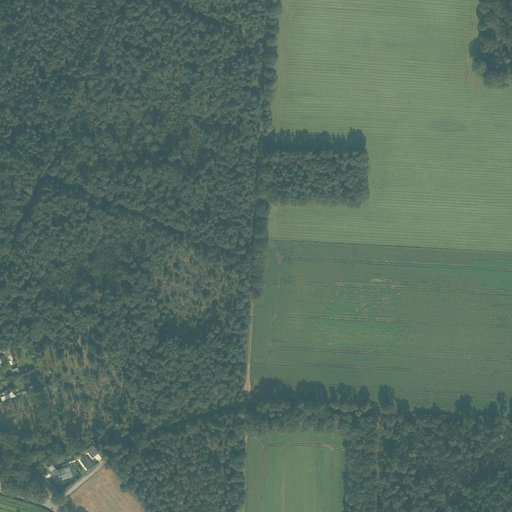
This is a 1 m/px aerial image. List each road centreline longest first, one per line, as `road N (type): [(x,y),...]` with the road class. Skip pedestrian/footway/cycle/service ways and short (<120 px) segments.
road 1 (track): [(266,43),(245,401)]
road 2 (track): [(47,504),(139,434),(245,401)]
road 3 (track): [(40,171),(118,0)]
road 4 (track): [(245,401),(277,409),(399,410)]
